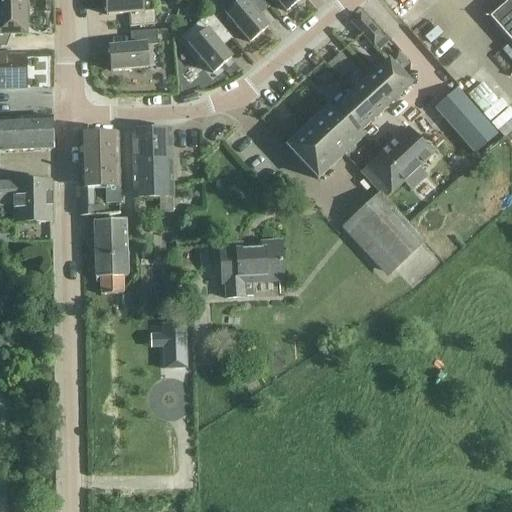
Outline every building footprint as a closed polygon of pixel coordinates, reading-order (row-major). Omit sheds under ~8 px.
[(0,0),(0,13),(29,12),(26,0),(0,0)] [(141,0),(105,0),(106,17),(129,15),(130,28),(156,26),(155,12),(143,13),(141,0)] [(260,0),(226,0),(218,7),(236,29),(249,44),(268,28),(253,12),(264,3),(260,0)] [(275,0),(286,13),(301,0),(275,0)] [(511,0),(490,19),(511,44),(511,0)] [(26,36),(29,12),(0,13),(0,48),(2,49),(2,37),(26,36)] [(210,14),(199,23),(182,38),(189,47),(213,75),(231,59),(217,43),(227,34),(210,14)] [(351,24),(357,30),(366,21),(360,15),(351,24)] [(178,19),(167,16),(163,29),(173,32),(178,19)] [(371,27),(366,21),(357,30),(362,35),(371,27)] [(362,35),(368,41),(377,33),(371,27),(362,35)] [(146,47),(157,46),(156,32),(130,34),(131,47),(109,49),(111,73),(147,70),(146,47)] [(382,39),(377,33),(368,41),(373,47),(382,39)] [(388,63),(372,78),(394,102),(410,87),(398,74),(407,66),(398,56),(389,64),(388,63)] [(0,89),(5,89),(25,89),(25,60),(6,60),(6,58),(0,57),(0,89)] [(480,67),(458,87),(487,122),(510,102),(480,67)] [(372,78),(353,96),(375,119),(394,102),(372,78)] [(375,119),(353,96),(333,114),(359,142),(364,137),(360,133),(375,119)] [(443,100),(434,108),(442,117),(451,109),(443,100)] [(432,108),(421,118),(433,131),(444,122),(432,108)] [(329,109),(308,129),(338,161),(359,142),(333,114),(329,109)] [(51,119),(0,121),(0,152),(53,150),(51,119)] [(287,148),(300,163),(317,181),(338,161),(308,129),(287,148)] [(378,157),(403,182),(430,156),(405,130),(378,157)] [(131,132),(133,198),(172,197),(170,131),(131,132)] [(117,206),(118,136),(92,136),(83,136),(79,140),(80,189),(81,218),(84,218),(104,217),(119,217),(119,206),(117,206)] [(381,198),(347,229),(388,274),(422,242),(384,201),(403,182),(378,157),(359,175),(381,198)] [(0,184),(0,224),(52,224),(51,183),(0,184)] [(125,222),(114,222),(94,223),(95,284),(100,284),(101,296),(123,296),(122,279),(127,279),(125,222)] [(160,229),(160,255),(174,255),(174,229),(160,229)] [(282,280),(281,265),(280,245),(220,248),(222,284),(227,283),(228,299),(247,298),(247,297),(254,296),(253,282),(282,280)] [(165,370),(186,369),(184,326),(168,327),(169,349),(164,349),(165,370)] [(361,329),(342,341),(347,349),(366,337),(361,329)]
